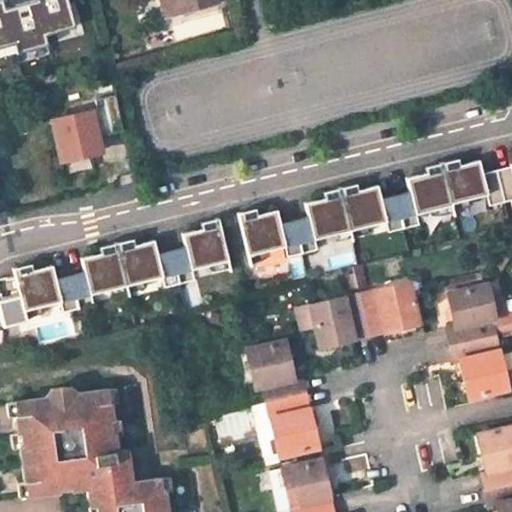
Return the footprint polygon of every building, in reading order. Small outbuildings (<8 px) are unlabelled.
[(5,0),(0,0),(0,51),(17,47),(19,55),(45,49),(42,42),(80,30),(72,0),(18,0),(7,3),(5,0)] [(162,0),(166,15),(217,1),(216,0),(162,0)] [(98,151),(95,136),(120,131),(114,106),(112,96),(93,100),(95,109),(50,120),(59,160),(98,151)] [(502,203),(495,177),(482,180),(477,162),(457,167),(456,160),(439,165),(449,206),(484,197),(487,207),(502,203)] [(394,201),(401,230),(416,226),(414,216),(449,206),(439,165),(423,169),(424,175),(404,180),(409,198),(394,201)] [(495,177),(502,203),(511,200),(511,165),(508,166),(510,173),(495,177)] [(338,189),(348,232),(383,224),(386,234),(401,230),(394,201),(380,205),(376,187),(356,192),(354,185),(338,189)] [(348,232),(338,189),(321,194),(323,200),(303,205),(307,223),(293,226),(301,256),(316,252),(313,241),(348,232)] [(301,256),(293,226),(279,230),(275,212),(255,217),(253,211),(236,215),(246,258),(283,249),(286,259),(301,256)] [(227,263),(216,220),(199,224),(200,230),(180,235),(185,253),(171,257),(178,286),(193,282),(190,272),(227,263)] [(178,286),(171,257),(157,260),(153,242),(133,247),(131,240),(114,245),(126,288),(161,279),(163,290),(178,286)] [(70,282),(77,311),(93,307),(90,297),(126,288),(114,245),(98,249),(100,255),(80,260),(84,278),(70,282)] [(77,311),(70,282),(56,285),(52,267),(32,272),(30,266),(12,270),(23,314),(60,304),(62,315),(77,311)] [(417,323),(408,281),(359,292),(369,334),(417,323)] [(493,334),(511,329),(511,312),(494,317),(486,285),(447,293),(455,329),(447,330),(449,344),(493,334)] [(359,292),(308,304),(313,327),(318,346),(369,334),(359,292)] [(308,304),(296,307),(302,330),(313,327),(308,304)] [(458,360),(467,397),(507,388),(493,334),(449,344),(453,362),(458,360)] [(283,340),(245,349),(254,388),(262,386),(265,404),(304,394),(300,377),(293,378),(283,340)] [(11,401),(25,496),(63,491),(87,488),(90,511),(164,511),(160,475),(130,478),(125,450),(114,451),(105,388),(77,392),(68,385),(49,388),(44,397),(11,401)] [(278,455),(315,447),(304,394),(265,404),(251,407),(263,456),(277,453),(278,455)] [(511,426),(476,433),(485,472),(478,474),(482,491),(511,483),(511,426)] [(330,511),(318,459),(267,471),(277,511),(330,511)] [(494,502),(496,511),(511,511),(511,483),(482,491),(485,505),(494,502)]
